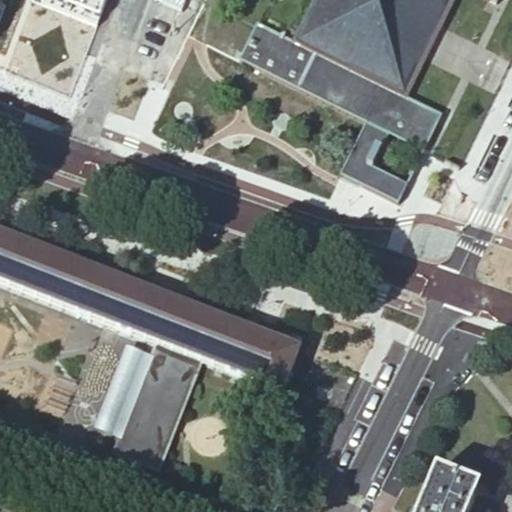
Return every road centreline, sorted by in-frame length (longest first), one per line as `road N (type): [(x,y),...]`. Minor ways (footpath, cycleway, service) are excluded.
road 1 (residential): [(345,511),(511,168)]
road 2 (residential): [(73,159),(135,0)]
